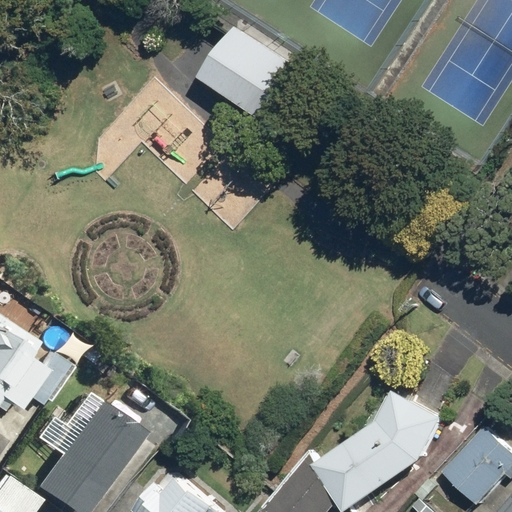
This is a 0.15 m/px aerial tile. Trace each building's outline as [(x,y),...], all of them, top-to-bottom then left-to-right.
[(303,72),(237,26),(199,80),(265,126),(303,72)] [(403,228),(380,214),(374,224),(396,238),(403,228)] [(31,341),(0,322),(0,405),(11,412),(35,372),(18,362),(31,341)] [(332,511),(336,508),(339,511),(351,511),(421,467),(443,421),(393,395),(379,424),(317,465),(311,454),(262,511),(332,511)] [(77,511),(133,433),(90,403),(31,487),(66,511),(77,511)] [(511,453),(487,430),(444,475),(479,507),(507,476),(511,480),(511,453)] [(218,511),(180,481),(171,492),(158,482),(133,511),(218,511)]
